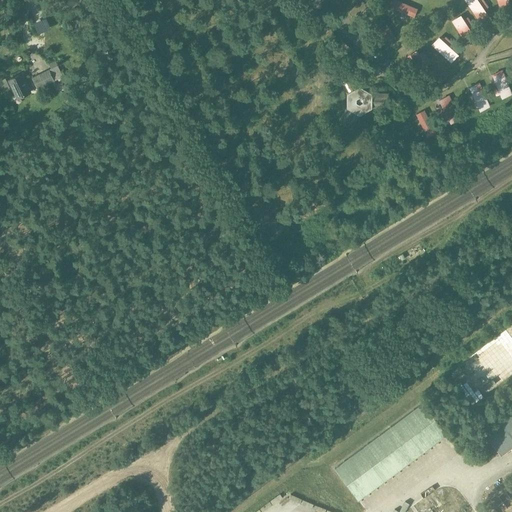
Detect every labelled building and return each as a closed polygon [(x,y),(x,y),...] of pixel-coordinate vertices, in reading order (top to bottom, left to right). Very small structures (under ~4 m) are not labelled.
[(414,18),(418,9),(396,0),(393,0),(391,8),(414,18)] [(489,16),(478,0),(464,0),(465,0),(480,23),(489,16)] [(511,7),(509,0),(497,0),(501,11),(511,7)] [(476,38),(461,15),(452,21),(466,44),(476,38)] [(374,22),(388,44),(396,38),(382,17),(374,22)] [(459,55),(439,37),(432,45),(451,63),(459,55)] [(277,55),(269,39),(262,42),(270,58),(277,55)] [(245,50),(252,66),(259,63),(252,47),(245,50)] [(432,73),(417,50),(408,57),(423,79),(432,73)] [(241,71),(234,55),(227,58),(235,74),(241,71)] [(38,89),(64,77),(56,61),(49,64),(52,69),(32,78),(38,89)] [(224,79),(216,64),(209,67),(217,82),(224,79)] [(511,95),(511,92),(503,70),(492,75),(502,99),(511,95)] [(388,94),(372,94),(360,87),(352,73),(339,80),(347,94),(347,108),(339,122),(351,130),(360,116),(372,108),(388,109),(388,94)] [(9,81),(18,99),(31,93),(22,75),(9,81)] [(443,88),(451,86),(449,80),(441,82),(443,88)] [(491,107),(480,83),(469,87),(480,112),(491,107)] [(440,100),(452,124),(462,118),(449,95),(440,100)] [(416,115),(428,138),(437,133),(425,110),(416,115)] [(423,403),(335,469),(358,500),(359,500),(447,435),(423,403)] [(511,408),(483,430),(501,455),(511,446),(511,408)]
